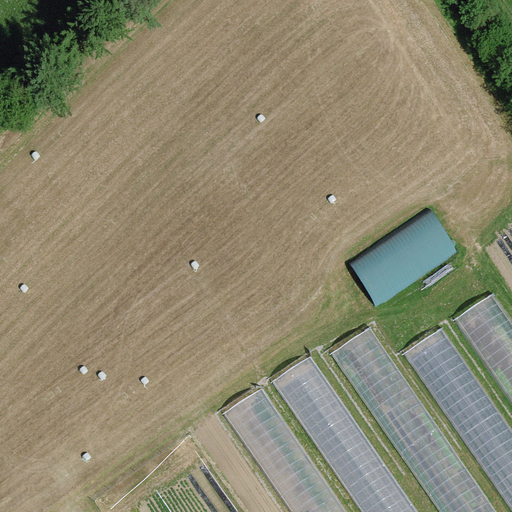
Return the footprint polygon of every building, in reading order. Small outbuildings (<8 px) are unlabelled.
[(458,251),(431,211),(353,263),(380,303),(458,251)] [(511,320),(496,298),(461,322),(511,396),(511,320)] [(511,429),(445,333),(411,356),(511,502),(511,429)] [(491,511),(373,334),(337,357),(439,511),(491,511)] [(412,511),(316,367),(281,391),(361,511),(412,511)] [(341,511),(269,403),(233,426),(289,511),(341,511)]
